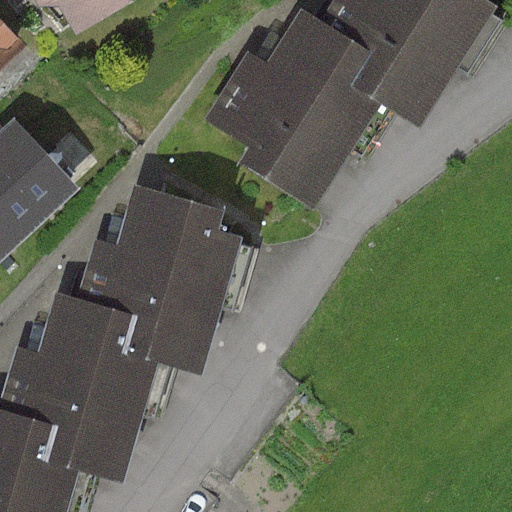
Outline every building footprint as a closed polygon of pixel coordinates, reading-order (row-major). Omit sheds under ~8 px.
[(30,0),(35,8),(50,0),(52,0),(73,35),(133,0),(30,0)] [(246,51),(202,122),(243,147),(233,164),(308,210),(371,107),(413,133),(494,1),(491,0),(334,0),(320,24),(298,10),(266,63),(246,51)] [(0,20),(0,68),(24,47),(0,20)] [(10,130),(0,138),(0,247),(64,189),(10,130)] [(0,511),(59,511),(71,472),(120,485),(153,365),(199,377),(238,235),(216,228),(221,209),(130,183),(113,244),(92,238),(75,299),(53,293),(36,353),(14,347),(0,398),(0,511)]
